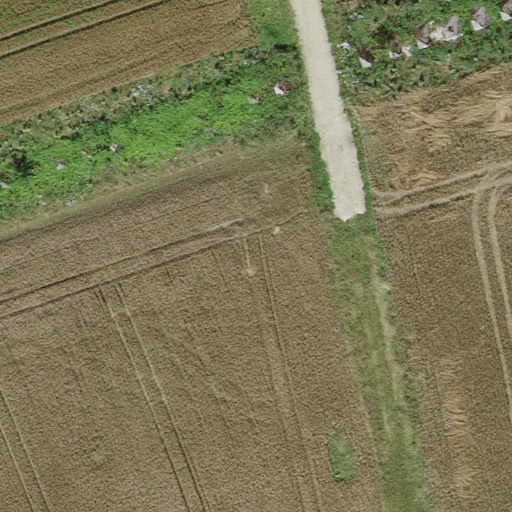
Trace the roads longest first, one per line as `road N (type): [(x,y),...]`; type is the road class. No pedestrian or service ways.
road 1 (track): [(325,127),(409,511)]
road 2 (track): [(298,0),(325,127)]
